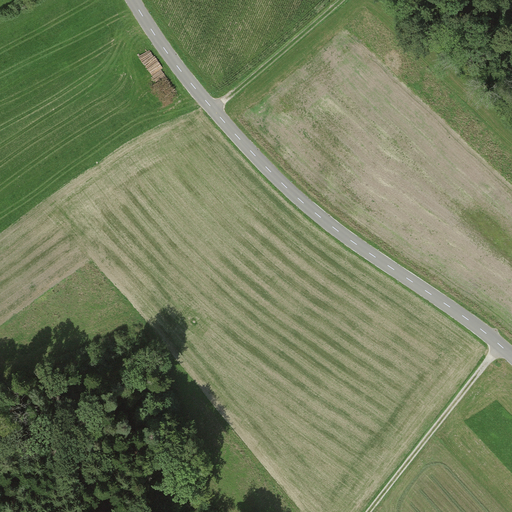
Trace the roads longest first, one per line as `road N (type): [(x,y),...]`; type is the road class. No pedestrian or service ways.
road 1 (tertiary): [(511,357),(287,188),(179,69),(133,0)]
road 2 (track): [(501,348),(372,511)]
